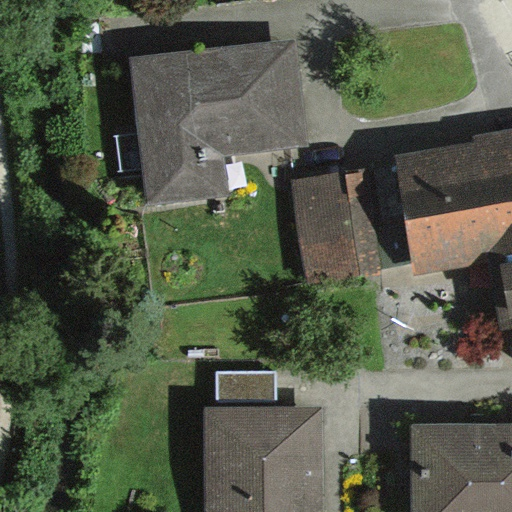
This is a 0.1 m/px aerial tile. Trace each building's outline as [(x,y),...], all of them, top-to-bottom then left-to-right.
[(285,51),(128,75),(148,208),(211,199),(204,152),(298,138),(285,51)] [(511,142),(396,167),(417,269),(487,254),(501,323),(511,320),(511,142)] [(352,177),(293,186),(307,281),(366,272),(352,177)] [(268,378),(204,377),(202,511),(313,511),(315,416),(268,415),(268,378)] [(511,511),(511,433),(409,436),(410,511),(511,511)]
